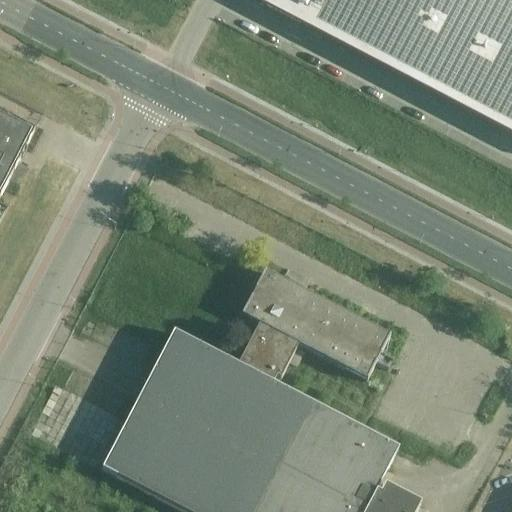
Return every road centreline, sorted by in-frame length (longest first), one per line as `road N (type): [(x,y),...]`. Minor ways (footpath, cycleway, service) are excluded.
road 1 (tertiary): [(511,270),(158,86)]
road 2 (unclassified): [(0,390),(158,86)]
road 3 (tertiary): [(158,86),(2,0)]
